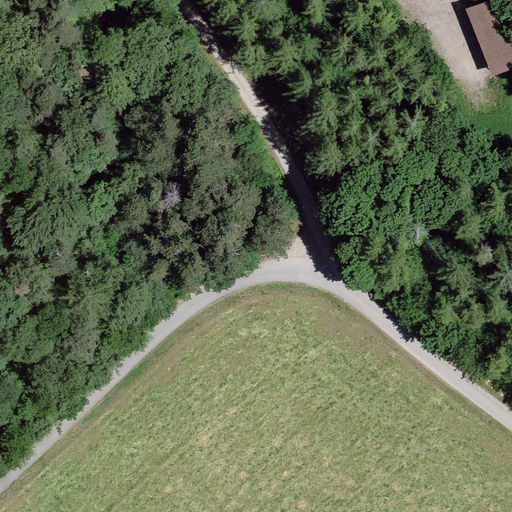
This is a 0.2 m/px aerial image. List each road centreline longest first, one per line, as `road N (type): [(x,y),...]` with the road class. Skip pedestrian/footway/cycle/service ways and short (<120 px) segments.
road 1 (unclassified): [(511,423),(338,282),(293,272),(245,278),(186,314),(0,483)]
road 2 (track): [(338,282),(283,152),(232,64),(180,0)]
